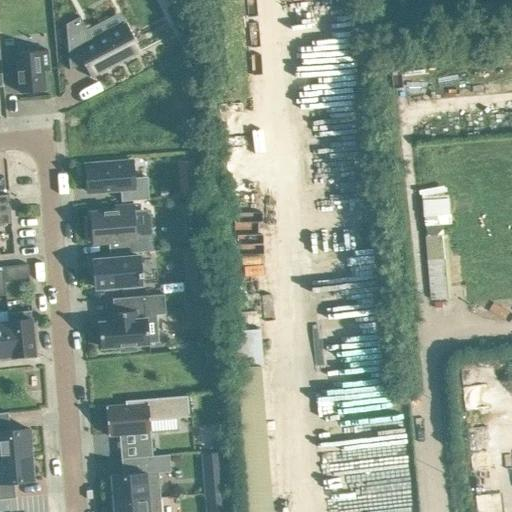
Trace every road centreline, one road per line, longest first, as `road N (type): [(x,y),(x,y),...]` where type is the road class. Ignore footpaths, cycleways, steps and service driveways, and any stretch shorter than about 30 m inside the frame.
road 1 (residential): [(400,511),(351,0)]
road 2 (residential): [(463,511),(425,134),(444,109),(511,101)]
road 3 (residential): [(0,141),(40,144),(47,158),(76,511)]
